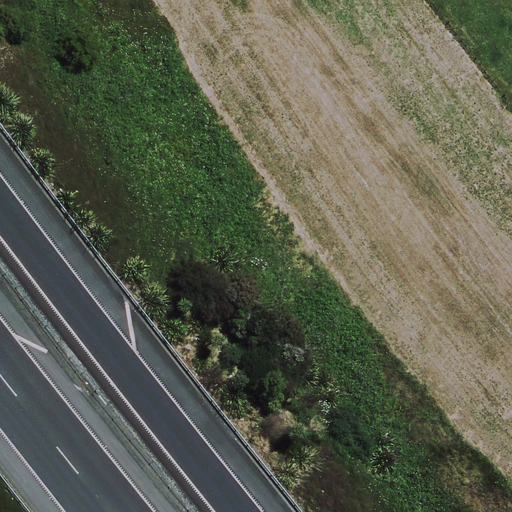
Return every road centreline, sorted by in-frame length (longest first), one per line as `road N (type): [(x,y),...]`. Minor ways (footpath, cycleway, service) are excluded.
road 1 (motorway): [(0,174),(255,511)]
road 2 (motorway): [(116,511),(0,365)]
